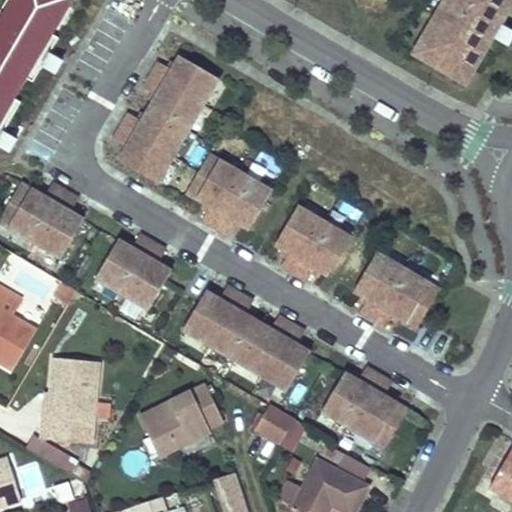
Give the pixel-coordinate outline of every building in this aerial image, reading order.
[(0,148),(3,150),(11,138),(0,130),(0,113),(10,97),(15,101),(28,80),(22,77),(31,61),(50,72),(57,59),(44,52),(38,48),(48,33),(53,36),(74,0),(19,0),(12,13),(7,9),(0,20),(0,148)] [(12,13),(19,0),(12,0),(7,9),(12,13)] [(447,0),(445,4),(451,7),(430,44),(424,40),(416,55),(462,81),(472,64),(467,61),(484,32),(490,35),(498,21),(492,18),(502,0),(447,0)] [(498,21),(510,0),(502,0),(492,18),(498,21)] [(451,7),(445,4),(424,40),(430,44),(451,7)] [(510,29),(498,21),(490,35),(502,43),(510,29)] [(472,64),(490,35),(484,32),(467,61),(472,64)] [(44,52),(53,36),(48,33),(38,48),(44,52)] [(173,70),(160,61),(144,88),(158,96),(142,123),(129,115),(113,141),(127,149),(119,162),(157,185),(219,79),(181,56),(173,70)] [(22,77),(28,80),(36,65),(31,61),(22,77)] [(0,126),(15,101),(10,97),(0,113),(0,126)] [(248,232),(270,193),(206,157),(184,195),(209,209),(201,222),(227,237),(235,224),(248,232)] [(0,184),(0,221),(61,258),(84,220),(71,212),(79,199),(53,184),(45,197),(6,174),(0,184)] [(288,254),(280,267),(307,282),(315,269),(328,277),(350,238),(297,208),(275,247),(288,254)] [(156,261),(164,248),(138,232),(130,246),(117,238),(94,276),(147,307),(170,269),(156,261)] [(360,312),(387,328),(395,314),(418,327),(440,288),(376,253),(354,292),(368,299),(360,312)] [(253,300),(226,285),(218,298),(205,290),(182,328),(288,390),(311,352),(297,344),(305,331),(279,315),(271,329),(244,313),(253,300)] [(79,295),(66,287),(57,301),(70,309),(79,295)] [(0,365),(13,373),(36,333),(12,318),(21,302),(0,289),(0,365)] [(98,365),(54,362),(52,395),(49,425),(39,424),(38,442),(92,446),(98,365)] [(345,373),(322,411),(385,448),(408,410),(385,396),(392,383),(366,367),(358,380),(345,373)] [(204,386),(138,417),(157,459),(209,435),(208,432),(222,425),(204,386)] [(49,425),(52,395),(42,395),(39,424),(49,425)] [(282,444),(296,421),(270,405),(256,429),(282,444)] [(294,450),(307,426),(296,421),(282,444),(294,450)] [(511,450),(491,486),(511,498),(511,450)] [(0,504),(1,508),(21,501),(9,462),(0,464),(0,504)] [(296,508),(293,511),(330,511),(333,508),(340,511),(358,511),(370,490),(320,463),(306,490),(296,508)] [(247,511),(235,475),(216,481),(226,511),(247,511)] [(53,486),(58,502),(73,498),(68,481),(53,486)] [(296,508),(306,490),(291,482),(282,501),(296,508)] [(91,511),(88,496),(65,502),(67,511),(91,511)] [(164,511),(161,499),(119,511),(164,511)]
